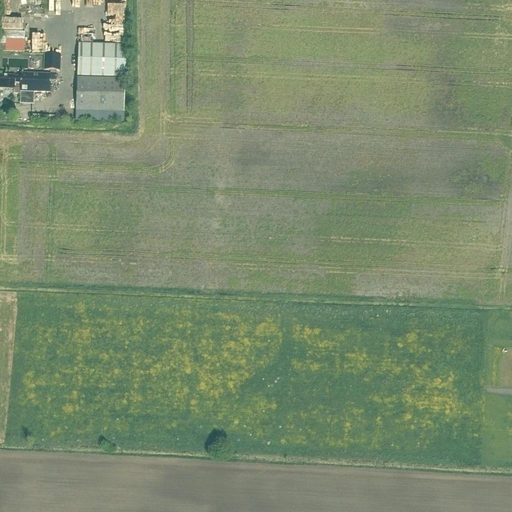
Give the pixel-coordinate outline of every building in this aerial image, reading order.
[(4,15),(5,25),(17,24),(16,14),(4,15)] [(24,33),(0,32),(0,45),(5,45),(5,53),(24,53),(24,33)] [(126,47),(78,45),(75,112),(123,113),(126,47)] [(60,55),(44,55),(43,71),(59,72),(60,55)] [(20,77),(0,76),(0,88),(20,89),(20,92),(49,93),(50,81),(55,81),(55,75),(20,74),(20,77)]
